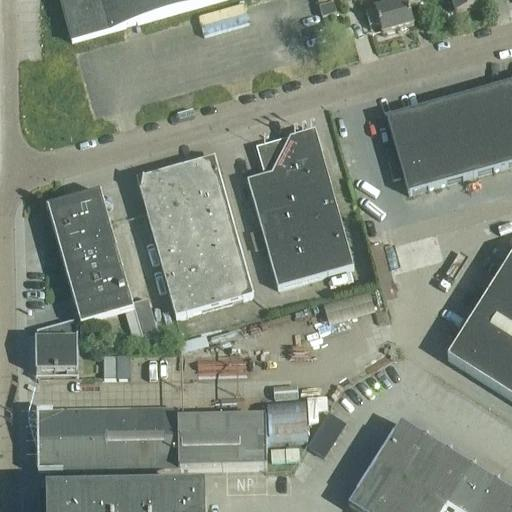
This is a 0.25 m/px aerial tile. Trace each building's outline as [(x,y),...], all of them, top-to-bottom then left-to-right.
[(59,0),(72,46),(109,35),(228,2),(227,0),(228,0),(59,0)] [(395,0),(397,7),(375,13),(375,14),(366,17),(370,30),(379,27),(382,38),(413,29),(408,10),(419,7),(417,0),(395,0)] [(451,0),(456,17),(482,10),(479,0),(451,0)] [(319,11),(322,22),(336,17),(333,7),(319,11)] [(511,169),(511,87),(386,123),(408,199),(511,169)] [(272,179),(247,186),(251,198),(278,294),(354,273),(315,135),(290,143),(278,146),(279,152),(266,156),(261,164),(269,168),(272,179)] [(253,302),(215,164),(149,182),(148,182),(137,185),(175,324),(253,302)] [(78,322),(75,323),(75,331),(125,317),(134,349),(158,343),(147,304),(131,309),(101,197),(67,206),(66,203),(47,208),(48,212),(47,212),(47,213),(48,213),(78,322)] [(511,261),(448,364),(511,404),(511,261)] [(75,346),(75,331),(75,323),(37,336),(37,377),(77,377),(76,346),(75,346)] [(103,362),(104,383),(115,383),(115,362),(103,362)] [(118,362),(118,382),(130,382),(130,362),(118,362)] [(267,408),(269,448),(310,445),(308,406),(267,408)] [(38,417),(39,477),(267,474),(266,426),(182,427),(182,425),(178,426),(178,415),(38,417)] [(401,429),(375,470),(399,486),(425,444),(401,429)] [(415,511),(423,501),(451,455),(428,440),(425,444),(399,486),(382,511),(415,511)] [(423,501),(440,511),(448,511),(475,470),(451,455),(423,501)] [(348,511),(382,511),(399,486),(375,470),(348,511)] [(448,511),(481,511),(499,485),(475,470),(448,511)] [(481,511),(511,511),(511,493),(499,485),(481,511)] [(204,511),(204,498),(41,500),(40,511),(204,511)] [(415,511),(440,511),(423,501),(415,511)]
